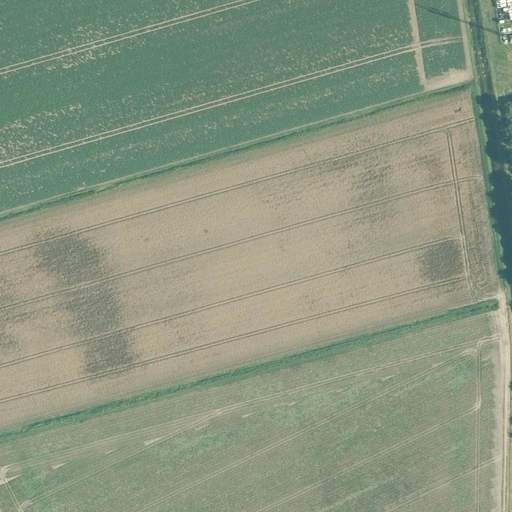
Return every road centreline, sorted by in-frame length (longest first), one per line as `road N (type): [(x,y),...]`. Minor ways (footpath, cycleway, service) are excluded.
road 1 (track): [(506,511),(507,355),(499,294)]
road 2 (track): [(511,184),(498,92),(510,81),(511,59)]
